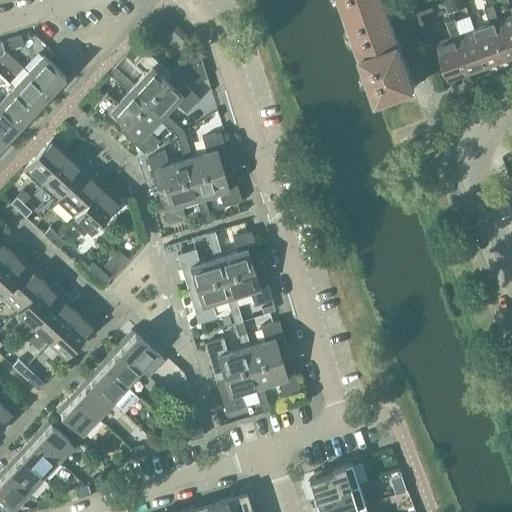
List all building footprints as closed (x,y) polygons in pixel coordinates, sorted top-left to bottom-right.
[(341,0),(346,13),(383,0),(341,0)] [(358,45),(362,56),(378,50),(400,42),(396,31),(384,0),(383,0),(346,13),(358,45)] [(467,0),(444,0),(451,19),(471,12),(467,0)] [(484,8),(487,16),(496,13),(493,4),(484,8)] [(490,23),(475,29),(488,64),(507,58),(494,22),(499,20),(496,13),(487,16),(490,23)] [(494,22),(507,58),(511,55),(511,15),(499,20),(494,22)] [(446,21),(449,30),(458,26),(455,18),(446,21)] [(458,26),(449,30),(452,37),(436,43),(449,79),(469,71),(456,36),(460,34),(458,26)] [(475,29),(460,34),(456,36),(469,71),(488,64),(475,29)] [(23,44),(20,35),(7,39),(10,48),(23,44)] [(400,42),(378,50),(362,56),(377,99),(378,99),(379,100),(414,87),(415,87),(415,86),(415,85),(400,42)] [(131,87),(146,101),(172,73),(146,48),(133,63),(144,73),(133,84),(131,87)] [(43,54),(27,71),(53,94),(68,78),(43,54)] [(109,72),(118,81),(123,75),(114,67),(109,72)] [(27,71),(13,87),(38,110),(53,94),(27,71)] [(159,119),(167,127),(174,122),(164,113),(175,102),(185,112),(199,98),(172,73),(146,101),(161,116),(159,119)] [(93,105),(119,130),(146,101),(131,87),(133,84),(123,75),(118,81),(128,90),(117,101),(106,91),(93,105)] [(13,87),(0,100),(0,104),(24,126),(38,110),(13,87)] [(148,130),(159,119),(161,116),(146,101),(119,130),(143,152),(159,141),(148,130)] [(0,104),(0,133),(9,142),(24,126),(0,104)] [(167,127),(176,135),(183,131),(174,122),(167,127)] [(176,135),(180,147),(187,143),(183,131),(176,135)] [(187,157),(194,177),(231,166),(220,131),(201,137),(206,151),(191,156),(187,157)] [(0,133),(0,151),(9,142),(0,133)] [(23,169),(40,185),(67,155),(62,150),(65,147),(53,136),(23,169)] [(147,158),(156,189),(194,177),(187,157),(191,156),(187,143),(180,147),(183,158),(169,163),(164,148),(147,158)] [(40,185),(57,200),(87,167),(76,157),(73,160),(67,155),(40,185)] [(231,166),(194,177),(200,197),(196,199),(204,223),(211,221),(204,196),(218,192),(223,206),(241,200),(231,166)] [(57,200),(74,216),(101,186),(95,181),(98,178),(87,167),(57,200)] [(194,177),(156,189),(167,223),(186,217),(181,203),(196,199),(200,197),(194,177)] [(101,186),(74,216),(91,231),(121,199),(109,188),(106,191),(101,186)] [(17,209),(23,202),(30,195),(22,189),(10,202),(17,209)] [(23,202),(17,209),(25,216),(31,210),(23,202)] [(43,233),(51,240),(57,233),(49,226),(43,233)] [(206,233),(210,245),(218,243),(214,230),(206,233)] [(218,256),(224,276),(261,265),(250,230),(232,236),(236,250),(222,255),(218,256)] [(57,233),(51,240),(59,247),(65,240),(57,233)] [(0,265),(12,252),(7,247),(10,244),(0,234),(0,265)] [(176,253),(187,288),(224,276),(218,256),(222,255),(218,243),(210,245),(214,257),(199,262),(195,248),(176,253)] [(0,265),(0,294),(1,296),(31,263),(21,254),(18,257),(12,252),(0,265)] [(1,296),(17,311),(44,281),(39,276),(42,273),(31,263),(1,296)] [(226,298),(230,310),(238,308),(235,295),(249,291),(254,305),(272,299),(261,265),(224,276),(230,297),(226,298)] [(212,302),(226,298),(230,297),(224,276),(187,288),(198,322),(216,317),(212,302)] [(17,311),(33,325),(63,293),(53,283),(49,287),(44,281),(17,311)] [(33,325),(49,340),(76,311),(70,306),(73,302),(63,293),(33,325)] [(230,310),(234,322),(242,320),(238,308),(230,310)] [(76,311),(49,340),(65,355),(95,323),(84,312),(81,316),(76,311)] [(234,322),(238,335),(246,332),(242,320),(234,322)] [(246,345),(252,366),(289,354),(278,320),(260,325),(264,340),(250,344),(246,345)] [(131,329),(116,345),(141,369),(157,352),(131,329)] [(204,343),(215,378),(252,366),(246,345),(250,344),(246,332),(238,335),(242,347),(227,351),(223,337),(204,343)] [(116,345),(101,361),(127,385),(141,369),(116,345)] [(289,354),(252,366),(258,386),(254,387),(258,400),(266,397),(262,385),(277,380),(281,394),(300,389),(289,354)] [(12,365),(19,372),(25,365),(18,358),(12,365)] [(101,361),(86,377),(112,401),(127,385),(101,361)] [(25,365),(19,372),(27,379),(33,372),(25,365)] [(252,366),(215,378),(226,412),(244,406),(240,392),(254,387),(258,386),(252,366)] [(86,377),(72,393),(97,416),(112,401),(86,377)] [(97,416),(72,393),(56,409),(82,433),(97,416)] [(270,409),(266,397),(258,400),(262,412),(270,409)] [(0,401),(0,425),(15,409),(6,401),(2,404),(0,401)] [(188,416),(192,429),(201,426),(197,413),(188,416)] [(47,419),(32,436),(57,460),(73,443),(47,419)] [(201,426),(192,429),(187,430),(190,439),(203,435),(201,426)] [(168,436),(171,445),(184,441),(181,432),(168,436)] [(32,436),(17,452),(43,476),(57,460),(32,436)] [(149,442),(151,451),(165,447),(162,438),(149,442)] [(129,448),(132,457),(146,453),(143,444),(129,448)] [(17,452),(2,468),(28,491),(43,476),(17,452)] [(309,478),(315,500),(340,492),(339,489),(358,483),(351,461),(332,467),(333,471),(309,478)] [(28,491),(2,468),(0,470),(0,496),(13,508),(28,491)] [(93,481),(96,490),(110,486),(107,477),(93,481)] [(74,487),(77,496),(90,492),(88,483),(74,487)] [(315,500),(318,511),(346,511),(346,509),(364,503),(358,483),(339,489),(340,492),(315,500)] [(55,493),(58,502),(71,498),(68,489),(55,493)] [(36,499),(38,508),(52,504),(49,495),(36,499)] [(233,495),(225,497),(229,511),(252,511),(247,496),(234,500),(233,495)] [(229,511),(225,497),(206,503),(208,511),(229,511)] [(208,511),(206,503),(186,510),(187,511),(208,511)] [(366,511),(364,503),(346,509),(346,511),(366,511)]
